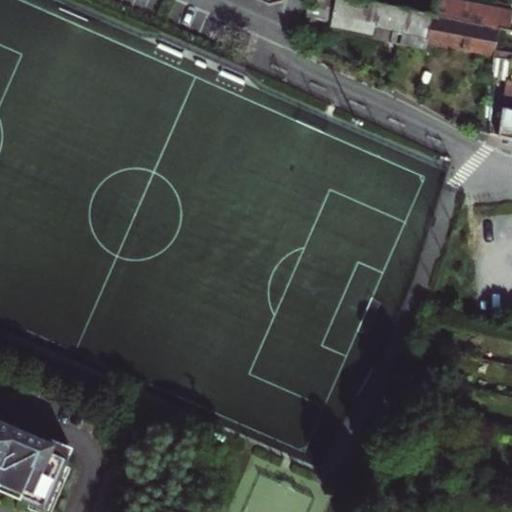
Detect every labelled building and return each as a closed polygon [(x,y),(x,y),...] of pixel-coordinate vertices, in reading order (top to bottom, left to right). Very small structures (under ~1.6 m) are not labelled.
[(335,0),(309,0),(308,4),(333,9),(335,0)] [(360,0),(335,0),(333,9),(331,22),(330,28),(372,37),(374,29),(383,30),(393,32),(390,44),(425,51),(426,42),(432,15),(360,0)] [(511,11),(460,0),(433,0),(432,15),(499,28),(510,30),(511,22),(511,11)] [(333,9),(308,4),(305,17),(331,22),(333,9)] [(432,15),(426,42),(494,55),(499,28),(432,15)] [(331,22),(305,17),(301,33),(328,38),(330,28),(331,22)] [(507,82),(510,61),(494,58),(494,79),(507,82)] [(511,82),(509,82),(507,82),(498,138),(511,140),(511,82)] [(507,365),(460,355),(458,364),(506,374),(507,365)] [(66,468),(74,451),(16,426),(14,431),(2,425),(4,421),(0,419),(0,494),(32,505),(37,507),(39,502),(50,507),(66,468)] [(36,511),(52,511),(71,470),(66,468),(50,507),(39,502),(37,507),(32,505),(30,509),(36,511)] [(407,483),(397,479),(392,493),(401,497),(407,483)]
